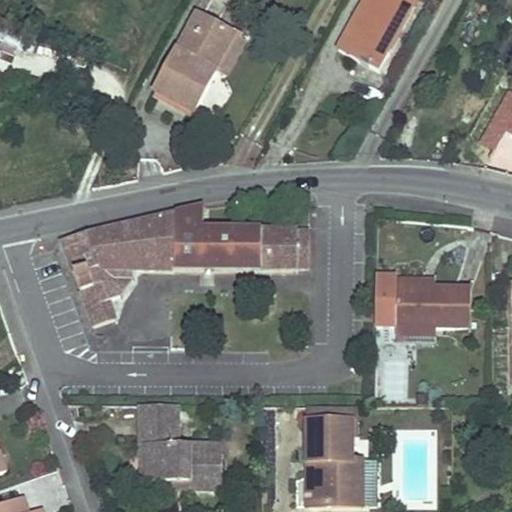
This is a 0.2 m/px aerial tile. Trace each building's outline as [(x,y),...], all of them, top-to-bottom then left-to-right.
[(366,6),(354,0),(351,0),(338,25),(351,32),(366,6)] [(412,5),(403,0),(369,0),(366,6),(351,32),(340,53),(363,65),(362,68),(369,73),(371,70),(382,76),(393,57),(385,52),(412,5)] [(195,63),(214,73),(234,38),(214,27),(198,18),(177,54),(195,63)] [(245,44),(234,38),(214,73),(217,75),(225,79),(245,44)] [(195,63),(177,54),(165,73),(153,92),(194,115),(205,96),(217,75),(214,73),(195,63)] [(511,122),(485,170),(511,176),(511,122)] [(206,209),(174,217),(89,237),(63,244),(94,330),(117,323),(110,304),(123,299),(121,294),(128,285),(135,285),(134,271),(175,272),(298,274),(298,270),(310,270),(309,235),(205,233),(206,209)] [(121,294),(123,299),(135,285),(128,285),(121,294)] [(382,329),(398,329),(398,291),(383,290),(382,329)] [(439,330),(473,330),(473,290),(437,290),(398,291),(398,329),(439,330)] [(439,338),(439,330),(398,329),(397,337),(439,338)] [(178,410),(143,410),(143,426),(179,426),(178,410)] [(322,416),(323,427),(358,427),(363,427),(363,416),(322,416)] [(151,487),(173,487),(189,487),(189,495),(223,495),(223,450),(179,451),(179,426),(143,426),(143,452),(150,451),(151,487)] [(328,509),(368,509),(368,464),(358,464),(358,427),(323,427),(321,427),(320,466),(328,465),(328,509)] [(379,464),(368,464),(368,509),(379,509),(379,464)] [(27,511),(24,502),(0,509),(0,511),(27,511)]
